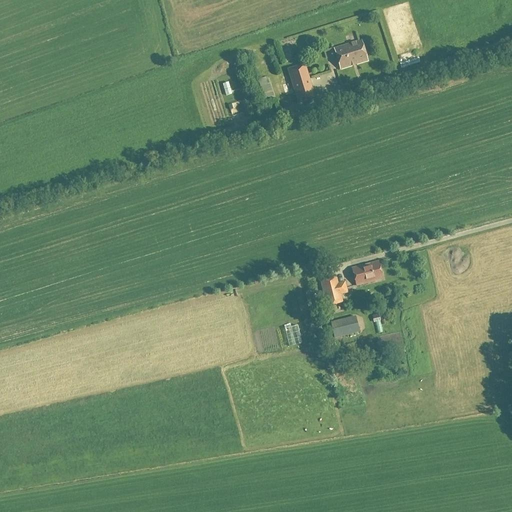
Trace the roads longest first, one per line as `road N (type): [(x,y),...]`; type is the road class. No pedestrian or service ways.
road 1 (unknown): [(511,41),(328,101)]
road 2 (unknown): [(342,262),(511,221)]
